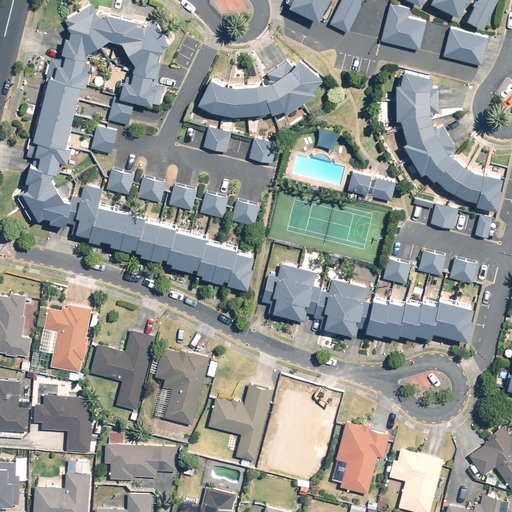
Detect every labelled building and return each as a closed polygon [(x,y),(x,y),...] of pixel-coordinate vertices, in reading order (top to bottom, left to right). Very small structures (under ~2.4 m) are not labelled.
[(319,16),(327,0),(292,0),(291,2),(319,16)] [(349,30),(363,0),(341,0),(331,21),(349,30)] [(465,0),(436,0),(460,12),(465,0)] [(495,0),(475,0),(468,15),(484,23),(495,0)] [(391,2),(382,38),(420,47),(427,20),(408,15),(410,6),(391,2)] [(94,32),(122,39),(134,59),(131,75),(126,73),(121,94),(160,104),(165,83),(151,80),(153,72),(158,73),(164,48),(171,44),(154,16),(144,22),(137,20),(138,17),(107,10),(106,12),(99,11),(97,20),(75,15),(70,34),(66,33),(60,57),(53,55),(27,160),(33,162),(27,186),(18,192),(35,219),(41,216),(66,222),(72,199),(66,197),(54,178),(59,156),(67,158),(70,145),(66,144),(81,82),(86,84),(90,68),(85,67),(94,32)] [(489,34),(451,25),(444,54),(482,63),(489,34)] [(221,80),(212,75),(199,100),(207,104),(205,110),(239,117),(240,112),(256,108),(258,113),(285,106),(288,108),(311,89),(307,85),(319,75),(301,54),(293,61),(287,55),(266,72),(272,79),(236,82),(221,80)] [(434,74),(404,66),(401,80),(397,80),(397,116),(401,115),(408,138),(404,140),(422,170),(425,169),(434,177),(437,175),(441,178),(438,185),(469,203),(471,196),(477,197),(476,203),(498,208),(504,174),(476,168),(459,157),(450,148),(456,145),(443,123),(436,127),(431,109),(438,110),(439,84),(431,84),(434,74)] [(135,99),(115,94),(109,117),(129,122),(135,99)] [(118,128),(97,123),(92,146),(112,151),(118,128)] [(232,130),(209,124),(204,143),(227,149),(232,130)] [(332,126),(319,125),(320,131),(319,138),(317,142),(326,145),(333,148),(335,140),(340,132),(342,130),(332,126)] [(278,141),(255,135),(250,154),(273,160),(278,141)] [(135,172),(112,166),(107,186),(130,192),(135,172)] [(372,173),(353,168),(349,187),(367,192),(372,173)] [(161,200),(166,180),(144,174),(139,194),(161,200)] [(397,179),(378,175),(373,194),(392,198),(397,179)] [(82,195),(74,193),(68,220),(75,222),(72,232),(142,249),(142,251),(173,259),(172,262),(203,270),(203,273),(248,284),(256,253),(237,248),(238,245),(207,238),(208,234),(177,226),(177,224),(145,216),(146,213),(98,201),(102,186),(85,182),(82,195)] [(192,207),(197,188),(175,182),(171,202),(192,207)] [(223,215),(228,196),(207,190),(202,210),(223,215)] [(260,203),(237,198),(232,218),(255,223),(260,203)] [(459,206),(436,200),(431,221),(454,226),(459,206)] [(493,215),(481,212),(476,232),(489,235),(493,215)] [(446,254),(424,248),(419,267),(441,273),(446,254)] [(478,261),(455,255),(450,275),(473,281),(478,261)] [(406,281),(411,262),(389,256),(385,276),(406,281)] [(471,316),(474,304),(442,296),(440,302),(423,297),(422,301),(407,297),(406,301),(390,297),(390,299),(374,295),(372,300),(365,298),(368,285),(333,276),(330,290),(321,288),(322,285),(315,283),(318,270),(282,261),(279,274),(269,272),(262,299),(271,301),(269,311),(305,319),(307,313),(323,317),(321,325),(356,334),(358,326),(383,332),(383,329),(399,333),(400,329),(416,333),(417,330),(432,334),(434,328),(469,336),(474,316),(471,316)] [(0,348),(28,353),(31,335),(22,333),(25,313),(23,313),(26,292),(10,290),(10,293),(0,291),(0,348)] [(79,369),(91,305),(68,301),(68,304),(62,303),(62,307),(49,305),(45,325),(58,328),(51,364),(79,369)] [(136,406),(155,333),(131,327),(125,348),(98,341),(91,369),(123,377),(117,401),(136,406)] [(192,421),(210,354),(180,346),(180,349),(162,345),(155,373),(165,376),(163,382),(173,385),(165,414),(192,421)] [(0,426),(28,428),(29,405),(19,404),(21,378),(0,376),(0,426)] [(255,457),(273,386),(249,380),(244,400),(216,393),(208,423),(242,431),(237,453),(255,457)] [(86,394),(44,391),(44,401),(36,401),(34,418),(43,419),(42,425),(68,427),(67,447),(90,448),(93,405),(87,405),(87,400),(85,400),(86,394)] [(308,414),(298,412),(288,452),(312,458),(320,425),(325,426),(330,407),(311,402),(308,414)] [(342,484),(368,490),(377,453),(383,454),(389,430),(347,419),(337,455),(348,458),(342,484)] [(486,441),(469,453),(483,472),(496,463),(511,485),(511,432),(511,434),(502,421),(486,433),(489,437),(485,439),(486,441)] [(178,443),(106,440),(105,459),(112,459),(111,476),(134,477),(134,473),(157,474),(157,467),(177,468),(178,443)] [(429,511),(443,456),(401,445),(398,457),(394,457),(390,473),(406,477),(399,504),(429,511)] [(0,511),(0,509),(0,501),(19,501),(20,473),(15,473),(16,459),(0,458),(0,511)] [(86,511),(90,471),(67,469),(65,485),(36,483),(33,511),(86,511)] [(231,511),(237,491),(207,484),(200,511),(182,507),(180,511),(231,511)] [(151,511),(152,491),(129,490),(128,506),(96,505),(95,511),(151,511)] [(448,501),(445,511),(506,511),(507,509),(499,507),(501,496),(482,492),(480,501),(476,500),(474,507),(448,501)]
